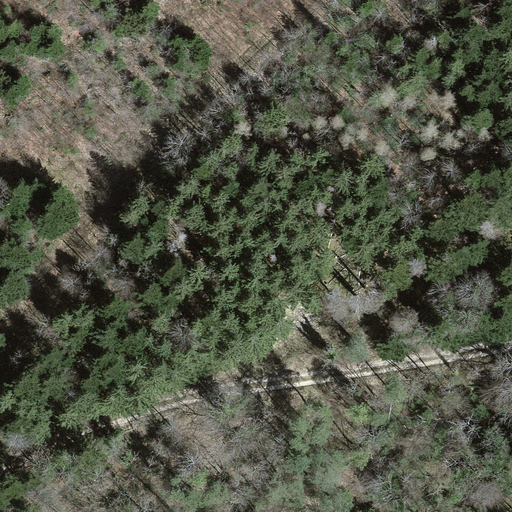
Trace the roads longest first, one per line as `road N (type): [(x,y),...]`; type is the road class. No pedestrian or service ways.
road 1 (track): [(511,340),(154,402),(0,471)]
road 2 (track): [(0,347),(83,223),(184,112),(308,0)]
